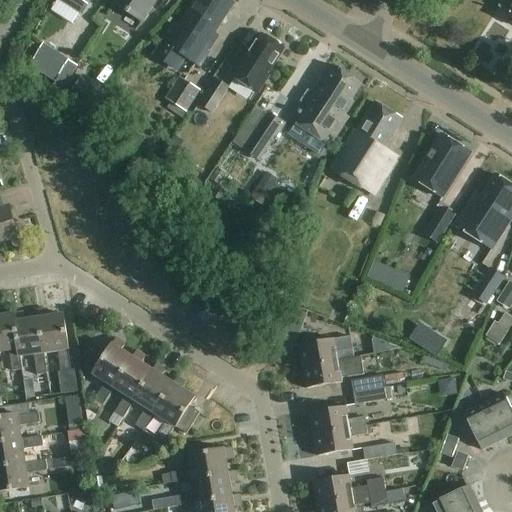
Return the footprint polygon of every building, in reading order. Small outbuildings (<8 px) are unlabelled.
[(54,0),(61,4),(77,14),(85,2),(86,3),(87,0),(54,0)] [(141,23),(155,0),(115,0),(113,5),(141,23)] [(203,49),(231,5),(224,0),(196,0),(179,27),(173,24),(152,56),(179,74),(188,60),(199,67),(208,53),(203,49)] [(511,0),(504,0),(500,9),(509,14),(507,16),(510,18),(508,21),(511,23),(511,0)] [(73,36),(80,25),(57,9),(49,21),(73,36)] [(267,76),(284,50),(261,35),(245,61),(242,59),(230,77),(259,96),(270,78),(267,76)] [(62,93),(79,68),(44,45),(30,67),(55,83),(52,87),(62,93)] [(309,93),(290,122),(295,125),(291,131),(301,138),(305,131),(314,137),(308,145),(321,153),(345,117),(342,115),(350,102),(348,101),(359,84),(331,66),(312,95),(309,93)] [(89,119),(106,90),(84,77),(67,107),(89,119)] [(188,123),(193,116),(189,114),(202,93),(179,80),(166,101),(172,105),(169,111),(188,123)] [(214,116),(231,89),(217,80),(200,107),(214,116)] [(289,92),(274,104),(282,115),(298,103),(289,92)] [(383,149),(401,121),(374,104),(356,132),(354,131),(329,170),(372,197),(396,158),(383,149)] [(274,145),(288,125),(269,113),(256,134),(274,145)] [(443,199),(471,155),(440,135),(412,180),(443,199)] [(169,149),(164,158),(179,167),(185,158),(169,149)] [(502,224),(511,207),(511,186),(496,176),(482,197),(476,194),(455,226),(492,250),(507,227),(502,224)] [(263,177),(251,198),(262,205),(275,184),(263,177)] [(0,208),(0,243),(17,239),(8,206),(0,208)] [(438,245),(455,216),(441,207),(423,236),(438,245)] [(353,232),(365,214),(355,208),(343,226),(353,232)] [(488,307),(506,279),(492,270),(474,298),(488,307)] [(497,302),(509,310),(511,305),(511,284),(509,283),(497,302)] [(287,337),(298,313),(284,307),(273,332),(287,337)] [(39,318),(44,354),(58,352),(61,372),(71,370),(68,351),(69,351),(64,315),(49,317),(47,309),(38,311),(39,318)] [(14,314),(21,358),(34,356),(37,376),(47,374),(44,354),(39,318),(25,321),(24,313),(14,314)] [(0,352),(9,351),(13,372),(23,371),(21,358),(14,314),(0,316),(0,352)] [(498,356),(511,333),(511,326),(502,320),(484,348),(498,356)] [(350,336),(298,345),(302,367),(354,358),(350,336)] [(113,388),(132,358),(120,350),(124,344),(115,339),(105,354),(95,347),(81,368),(104,383),(93,400),(101,405),(113,388)] [(136,352),(132,358),(113,388),(125,395),(113,413),(122,419),(133,401),(152,371),(140,363),(144,357),(136,352)] [(354,358),(302,367),(305,389),(341,383),(340,381),(366,377),(362,358),(354,360),(354,358)] [(152,371),(133,401),(145,409),(134,426),(143,432),(154,414),(172,384),(160,377),(164,370),(156,365),(152,371)] [(503,381),(511,384),(511,375),(506,373),(503,381)] [(387,388),(406,385),(404,374),(385,377),(387,388)] [(355,395),(386,389),(385,377),(353,382),(355,395)] [(172,384),(154,414),(165,422),(154,439),(163,445),(174,427),(185,434),(199,413),(187,406),(193,397),(180,389),(184,383),(176,378),(172,384)] [(386,389),(355,395),(357,407),(393,401),(391,388),(386,389)] [(511,410),(505,395),(485,405),(502,442),(511,436),(511,410)] [(0,442),(22,440),(20,425),(40,422),(38,413),(26,414),(25,404),(3,408),(0,408),(0,442)] [(485,405),(464,414),(481,451),(502,442),(485,405)] [(313,435),(365,426),(364,417),(347,420),(345,407),(309,413),(313,435)] [(424,427),(426,440),(441,437),(439,424),(424,427)] [(365,426),(313,435),(317,457),(352,451),(350,438),(367,435),(365,426)] [(70,434),(68,434),(72,458),(87,455),(84,432),(70,434)] [(0,466),(26,463),(24,449),(44,446),(42,436),(22,440),(0,442),(0,466)] [(366,462),(398,456),(396,445),(364,451),(366,462)] [(192,479),(227,474),(225,460),(233,459),(231,448),(188,456),(190,470),(170,474),(172,484),(192,480),(192,479)] [(457,452),(454,460),(466,464),(468,456),(457,452)] [(71,457),(52,460),(53,469),(72,466),(71,458),(71,457)] [(26,463),(0,466),(0,491),(30,487),(27,473),(47,470),(46,460),(26,463)] [(466,464),(454,460),(452,468),(463,472),(466,464)] [(192,479),(192,480),(194,494),(174,497),(175,499),(176,508),(196,504),(196,503),(231,498),(229,484),(237,483),(235,473),(227,474),(192,479)] [(170,474),(161,475),(163,485),(172,484),(170,474)] [(378,493),(388,492),(385,478),(367,482),(368,486),(351,489),(349,476),(313,482),(317,504),(356,497),(378,493)] [(433,504),(436,511),(468,511),(479,507),(469,487),(433,504)] [(356,497),(317,504),(318,511),(355,511),(354,506),(371,503),(372,510),(390,507),(388,492),(378,493),(356,497)] [(113,498),(116,511),(127,510),(124,496),(113,498)] [(196,503),(196,504),(197,511),(233,511),(233,507),(241,506),(239,496),(231,498),(196,503)] [(175,499),(156,502),(158,511),(176,508),(175,499)] [(41,508),(40,501),(31,502),(32,509),(41,508)]
